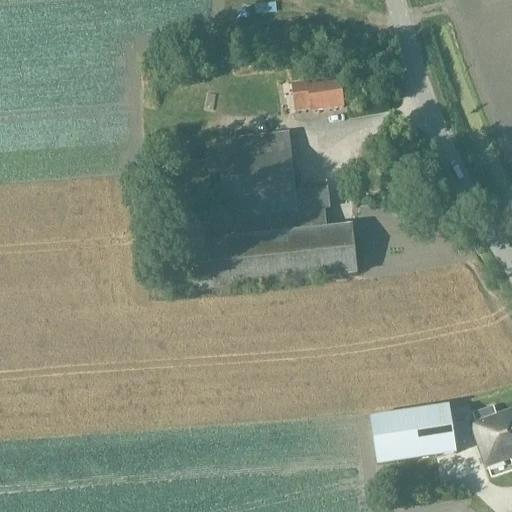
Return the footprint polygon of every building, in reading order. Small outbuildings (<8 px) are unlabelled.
[(344,110),(340,83),(309,87),(308,83),(290,85),(293,114),(309,112),(309,115),(344,110)] [(294,193),(288,134),(216,142),(224,221),(227,220),(229,240),(170,246),(175,296),(355,276),(350,226),(326,229),(324,209),(329,209),(327,189),(294,193)] [(160,210),(211,205),(206,162),(190,164),(188,144),(153,148),(160,210)] [(469,423),(484,469),(511,459),(511,408),(495,414),(493,406),(471,414),(474,421),(469,423)] [(449,407),(370,419),(377,467),(457,455),(449,407)]
